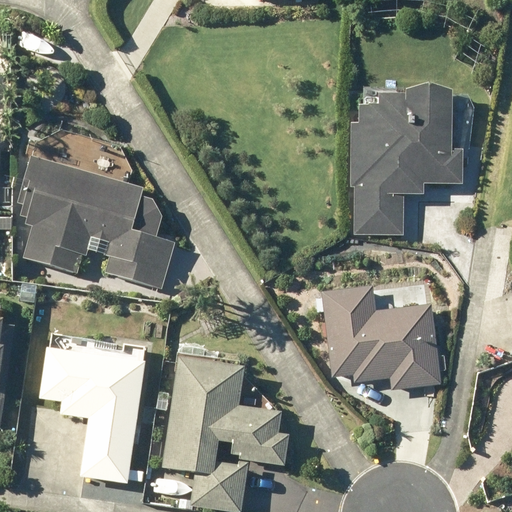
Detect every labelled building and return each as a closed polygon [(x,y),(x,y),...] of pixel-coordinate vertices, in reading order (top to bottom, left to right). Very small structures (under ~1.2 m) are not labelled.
[(358,110),(349,110),(349,128),(342,128),(343,192),(348,192),(349,239),(398,238),(397,199),(416,199),(416,190),(455,189),(454,153),(443,153),(442,97),(395,98),(395,101),(358,102),(358,110)] [(14,186),(21,188),(13,218),(21,221),(19,226),(26,228),(17,261),(70,276),(75,258),(80,259),(81,255),(103,261),(99,275),(156,292),(169,247),(148,241),(155,218),(146,203),(135,199),(137,192),(22,158),(14,186)] [(436,386),(424,304),(369,312),(365,284),(314,292),(327,378),(349,375),(350,383),(384,378),(387,393),(436,386)] [(82,423),(73,482),(118,489),(137,368),(37,353),(29,402),(55,406),(53,418),(82,423)] [(189,476),(183,511),(186,511),(235,511),(241,468),(231,467),(232,464),(276,470),(280,440),(270,438),(273,417),(229,411),(235,372),(171,362),(155,471),(189,476)] [(142,496),(140,506),(163,510),(164,499),(142,496)]
